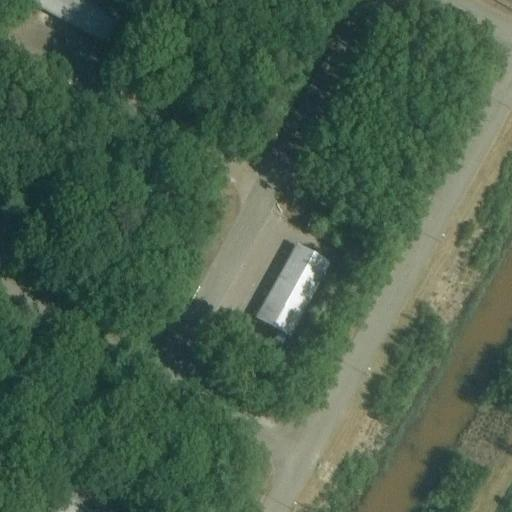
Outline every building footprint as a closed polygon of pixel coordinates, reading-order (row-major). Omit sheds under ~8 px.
[(123,9),(106,0),(34,0),(30,8),(102,48),(123,9)] [(226,197),(216,192),(211,201),(221,206),(226,197)] [(333,202),(330,201),(313,195),(319,207),(327,212),(333,202)] [(293,247),(252,321),(288,341),(328,266),(293,247)] [(277,336),(274,343),(282,347),(285,340),(277,336)] [(123,511),(68,481),(51,511),(123,511)]
